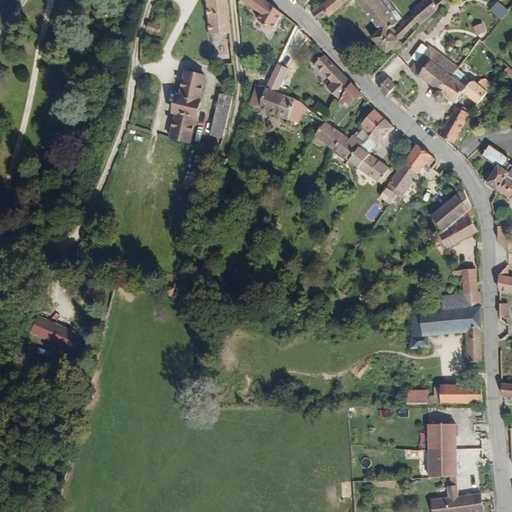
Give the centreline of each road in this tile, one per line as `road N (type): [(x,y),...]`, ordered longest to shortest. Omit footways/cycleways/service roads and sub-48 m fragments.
road 1 (tertiary): [(283,0),(475,184),(490,228),(508,511)]
road 2 (unknown): [(0,224),(55,0)]
